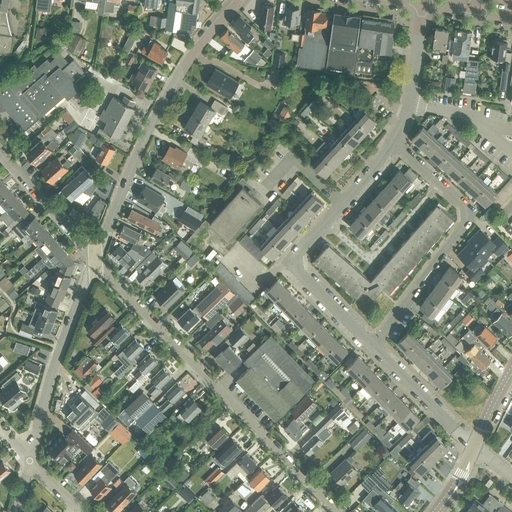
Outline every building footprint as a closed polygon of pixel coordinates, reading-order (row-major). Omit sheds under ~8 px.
[(0,0),(0,8),(3,9),(8,9),(9,0),(0,0)] [(38,0),(37,9),(50,10),(51,0),(38,0)] [(90,0),(90,3),(98,4),(97,12),(104,13),(104,10),(105,0),(90,0)] [(105,0),(104,10),(114,12),(115,0),(121,1),(121,0),(105,0)] [(169,0),(166,29),(175,30),(174,33),(186,39),(194,30),(194,27),(196,27),(199,0),(169,0)] [(265,4),(264,5),(263,5),(261,13),(260,13),(259,19),(260,19),(259,27),(265,28),(265,29),(271,30),(274,6),(272,6),(272,5),(265,4)] [(299,7),(286,6),(285,16),(283,15),(282,20),(285,21),(285,23),(288,23),(287,27),(293,28),(293,24),(299,24),(300,15),(298,15),(299,7)] [(0,56),(4,56),(6,53),(11,54),(14,36),(9,35),(6,26),(4,18),(3,9),(0,8),(0,56)] [(297,65),(324,69),(326,51),(332,12),(308,9),(305,33),(300,33),(299,41),(298,44),(303,45),(303,47),(299,47),(297,65)] [(355,75),(355,72),(362,22),(360,22),(361,16),(334,12),(326,71),(355,75)] [(241,37),(246,42),(253,36),(247,30),(251,26),(240,16),(232,25),(243,35),(241,37)] [(154,17),(153,27),(164,29),(166,19),(154,17)] [(355,72),(371,74),(373,60),(378,20),(363,18),(362,22),(355,72)] [(80,21),(71,20),(70,31),(79,32),(80,21)] [(102,38),(111,39),(114,22),(104,20),(102,38)] [(393,37),(392,37),(394,23),(378,20),(373,60),(389,62),(390,52),(391,52),(392,44),(393,37)] [(45,42),(47,28),(37,27),(36,40),(45,42)] [(436,28),(433,45),(434,46),(435,47),(435,46),(441,47),(440,49),(446,50),(448,30),(444,30),(444,29),(443,29),(442,28),(438,27),(437,28),(436,28)] [(228,30),(221,38),(237,53),(241,48),(246,53),(250,49),(245,44),(244,45),(228,30)] [(453,52),(469,54),(472,32),(456,30),(455,40),(451,39),(449,50),(453,51),(453,52)] [(68,49),(79,54),(86,40),(76,34),(68,49)] [(274,45),(267,38),(262,43),(269,50),(274,45)] [(147,54),(161,62),(168,51),(160,46),(161,45),(151,39),(147,46),(145,45),(142,51),(148,54),(147,54)] [(132,43),(126,40),(122,48),(128,51),(132,43)] [(511,64),(511,53),(506,52),(507,42),(494,40),(491,58),(504,60),(503,70),(509,71),(510,64),(511,64)] [(110,72),(122,49),(108,42),(96,65),(110,72)] [(262,56),(254,50),(244,60),(261,65),(264,65),(266,61),(261,57),(262,56)] [(134,56),(125,52),(122,59),(130,63),(134,56)] [(0,111),(7,110),(8,109),(25,129),(24,130),(24,131),(26,129),(44,114),(49,109),(65,96),(68,99),(79,89),(73,82),(85,72),(74,59),(70,63),(61,53),(50,62),(47,59),(37,68),(35,64),(15,81),(11,77),(0,86),(0,111)] [(275,53),(274,65),(284,66),(285,61),(281,60),(282,54),(275,53)] [(480,62),(468,60),(464,92),(476,94),(480,62)] [(132,75),(129,80),(145,89),(156,70),(143,63),(135,76),(132,75)] [(212,74),(207,84),(221,92),(230,97),(239,83),(216,69),(212,74)] [(446,77),(444,90),(454,91),(456,78),(446,77)] [(332,78),(323,89),(326,92),(326,91),(332,97),(338,90),(334,86),(337,82),(332,78)] [(323,89),(317,95),(321,98),(326,92),(323,89)] [(100,118),(107,122),(103,130),(99,127),(95,134),(100,137),(101,135),(104,136),(107,131),(109,132),(108,135),(110,136),(112,136),(114,135),(123,140),(127,133),(123,131),(135,108),(132,106),(135,102),(125,97),(123,101),(114,96),(107,110),(105,109),(100,118)] [(199,102),(192,115),(206,124),(214,111),(222,115),(226,107),(214,100),(209,108),(199,102)] [(312,100),(306,107),(309,110),(315,104),(312,100)] [(287,122),(293,112),(285,107),(279,117),(287,122)] [(301,114),(304,116),(309,110),(306,107),(301,114)] [(359,115),(355,119),(368,131),(376,121),(364,110),(360,107),(355,111),(359,115)] [(65,112),(61,115),(65,120),(69,116),(65,112)] [(206,141),(199,136),(206,124),(192,115),(184,127),(194,133),(190,141),(202,148),(203,147),(208,150),(211,144),(206,141)] [(293,129),(299,122),(296,119),(290,126),(293,129)] [(360,140),(368,131),(355,119),(347,128),(360,140)] [(438,128),(444,122),(441,119),(435,125),(438,128)] [(78,126),(73,121),(64,128),(69,134),(78,126)] [(451,132),(455,129),(448,123),(445,126),(451,132)] [(288,135),(293,129),(290,126),(284,132),(288,135)] [(42,137),(26,151),(31,157),(54,137),(57,134),(52,128),(45,134),(46,135),(42,138),(42,137)] [(70,139),(79,149),(88,134),(77,128),(70,139)] [(347,128),(339,137),(351,149),(360,140),(347,128)] [(411,141),(421,149),(432,136),(422,128),(411,141)] [(454,135),(461,140),(464,137),(457,131),(454,135)] [(432,136),(421,149),(430,157),(441,144),(432,136)] [(54,137),(31,157),(37,163),(59,143),(54,137)] [(343,158),(351,149),(339,137),(330,146),(324,141),(343,158)] [(467,146),(470,143),(464,137),(461,140),(467,146)] [(96,157),(108,163),(115,149),(107,145),(108,144),(99,139),(96,143),(102,146),(96,157)] [(322,155),(322,156),(334,167),(343,158),(324,141),(316,150),(322,155)] [(430,157),(439,165),(450,152),(441,144),(430,157)] [(67,152),(70,155),(73,153),(77,149),(74,145),(67,152)] [(169,146),(162,159),(171,164),(170,166),(182,173),(184,169),(189,172),(194,162),(185,157),(186,154),(181,151),(180,152),(169,146)] [(473,151),(479,157),(482,153),(476,148),(473,151)] [(77,149),(73,153),(80,161),(84,157),(77,149)] [(450,152),(439,165),(449,173),(460,161),(450,152)] [(486,163),(489,159),(482,153),(479,157),(486,163)] [(42,169),(48,175),(67,158),(63,154),(59,157),(57,156),(42,169)] [(216,172),(220,164),(207,156),(202,164),(216,172)] [(326,176),(334,167),(322,156),(313,165),(326,176)] [(68,168),(67,167),(71,163),(67,158),(48,175),(53,181),(68,168)] [(449,173),(458,181),(469,169),(460,161),(449,173)] [(498,173),(501,170),(495,164),(492,168),(498,173)] [(73,198),(83,187),(89,193),(104,177),(92,166),(88,170),(83,165),(68,182),(69,182),(70,182),(72,184),(65,190),(73,198)] [(169,178),(174,181),(177,177),(170,173),(168,174),(157,168),(150,178),(164,187),(169,178)] [(403,174),(399,170),(391,180),(404,191),(417,176),(409,168),(403,174)] [(469,169),(458,181),(467,190),(478,177),(469,169)] [(508,176),(501,170),(498,173),(504,179),(508,176)] [(189,191),(194,181),(185,177),(180,186),(189,191)] [(467,190),(476,198),(487,185),(478,177),(467,190)] [(383,189),(392,196),(396,200),(404,191),(391,180),(383,189)] [(0,200),(11,190),(3,181),(0,184),(0,200)] [(293,181),(287,188),(291,191),(297,184),(293,181)] [(476,198),(486,207),(491,202),(494,198),(498,194),(487,185),(476,198)] [(511,191),(505,185),(502,189),(509,196),(511,193),(511,191)] [(155,213),(164,197),(145,186),(136,202),(155,213)] [(242,187),(209,224),(228,240),(261,203),(242,187)] [(74,200),(85,208),(94,197),(84,188),(74,200)] [(285,197),(291,191),(287,188),(282,194),(285,197)] [(396,200),(392,196),(383,189),(375,198),(387,209),(396,200)] [(502,189),(498,194),(506,200),(509,196),(502,189)] [(0,200),(0,210),(3,214),(19,199),(11,190),(0,200)] [(311,192),(302,202),(315,213),(323,204),(311,192)] [(418,193),(413,199),(417,202),(422,196),(418,193)] [(498,194),(494,198),(502,205),(506,200),(498,194)] [(375,198),(367,207),(379,218),(387,209),(375,198)] [(494,198),(491,202),(499,209),(502,205),(494,198)] [(3,214),(0,215),(0,216),(8,225),(9,224),(13,229),(20,222),(30,213),(26,209),(27,208),(19,199),(3,214)] [(277,199),(271,206),(274,209),(280,202),(277,199)] [(413,199),(407,205),(410,209),(411,208),(417,202),(413,199)] [(307,222),(315,213),(302,202),(294,211),(307,222)] [(371,281),(329,244),(315,260),(357,297),(364,289),(374,298),(383,288),(389,293),(454,219),(437,204),(371,281)] [(266,212),(269,215),(274,209),(271,206),(266,212)] [(367,207),(359,217),(371,228),(374,230),(378,226),(375,223),(379,218),(367,207)] [(132,210),(127,219),(155,233),(160,224),(159,223),(160,221),(154,216),(152,220),(132,210)] [(185,210),(179,220),(195,229),(201,220),(185,210)] [(294,211),(286,220),(298,231),(307,222),(294,211)] [(402,211),(396,217),(400,220),(405,214),(402,211)] [(20,222),(13,229),(25,242),(28,239),(43,225),(35,217),(34,218),(30,213),(20,222)] [(351,226),(363,237),(371,228),(359,217),(351,226)] [(396,217),(390,224),(394,227),(400,220),(396,217)] [(255,225),(258,228),(264,221),(261,218),(255,225)] [(286,220),(278,229),(290,240),(298,231),(286,220)] [(43,225),(28,239),(32,243),(36,239),(40,244),(51,234),(43,225)] [(253,234),(258,228),(255,225),(249,231),(253,234)] [(124,226),(120,234),(135,241),(131,248),(138,252),(138,253),(137,253),(135,255),(141,261),(145,257),(149,248),(142,245),(145,239),(142,237),(143,235),(124,226)] [(282,249),(290,240),(278,229),(269,238),(282,249)] [(508,246),(499,237),(494,242),(481,229),(469,242),(470,243),(458,255),(472,268),(466,273),(475,282),(484,272),(480,268),(488,260),(486,258),(494,250),(498,255),(508,246)] [(385,230),(380,236),(383,239),(389,233),(385,230)] [(40,244),(35,249),(43,257),(59,243),(51,234),(40,244)] [(239,242),(243,246),(250,238),(246,234),(239,242)] [(374,242),(377,246),(383,239),(380,236),(374,242)] [(254,242),(250,238),(243,246),(247,250),(254,242)] [(273,259),(282,249),(269,238),(260,247),(262,249),(266,253),(273,259)] [(193,251),(181,240),(174,248),(185,259),(193,251)] [(109,249),(112,252),(121,244),(118,241),(109,249)] [(258,245),(254,242),(247,250),(251,253),(258,245)] [(41,258),(37,262),(42,268),(46,264),(49,267),(60,266),(60,265),(75,263),(66,253),(67,252),(59,243),(43,257),(41,258)] [(255,257),(262,249),(260,247),(258,245),(251,253),(255,257)] [(113,253),(128,267),(135,260),(120,246),(113,253)] [(259,261),(266,253),(262,249),(255,257),(259,261)] [(150,277),(153,280),(167,265),(158,256),(157,256),(153,251),(143,261),(148,266),(137,277),(144,284),(150,277)] [(195,253),(186,261),(191,266),(199,258),(195,253)] [(37,262),(27,272),(31,277),(42,268),(37,262)] [(217,274),(225,266),(221,262),(213,270),(217,274)] [(67,287),(71,276),(70,276),(75,263),(60,265),(60,266),(58,271),(57,270),(55,278),(51,276),(50,280),(53,282),(67,287)] [(217,274),(221,277),(229,270),(225,266),(217,274)] [(450,267),(442,277),(456,287),(464,277),(450,267)] [(492,269),(488,274),(497,282),(501,278),(492,269)] [(221,277),(225,281),(232,274),(229,270),(221,277)] [(225,281),(228,285),(236,278),(232,274),(225,281)] [(0,281),(0,284),(4,289),(10,284),(4,277),(0,281)] [(449,297),(456,287),(442,277),(435,287),(449,297)] [(228,285),(232,289),(240,282),(236,278),(228,285)] [(155,296),(167,308),(184,291),(172,279),(155,296)] [(199,316),(198,315),(202,312),(208,319),(217,311),(235,293),(222,280),(192,310),(190,308),(179,319),(188,328),(193,322),(195,323),(198,322),(198,320),(198,318),(199,316)] [(266,292),(275,301),(287,289),(278,280),(266,292)] [(49,293),(47,299),(59,303),(62,298),(63,298),(67,287),(53,282),(49,293)] [(240,282),(232,289),(236,293),(244,286),(240,282)] [(248,290),(244,286),(236,293),(240,297),(248,290)] [(12,287),(6,292),(13,299),(18,294),(12,287)] [(435,287),(427,296),(441,307),(449,297),(435,287)] [(473,288),(467,294),(471,297),(476,292),(473,288)] [(287,289),(275,301),(283,309),(295,298),(287,289)] [(251,293),(248,290),(240,297),(244,301),(251,293)] [(235,293),(226,302),(238,315),(247,306),(235,293)] [(247,305),(255,297),(251,293),(244,301),(247,305)] [(461,301),(465,304),(471,297),(467,294),(461,301)] [(434,317),(441,307),(427,296),(420,307),(434,317)] [(9,305),(3,298),(2,299),(0,300),(0,309),(2,311),(9,305)] [(304,307),(295,298),(283,309),(292,318),(304,307)] [(36,308),(34,313),(54,320),(58,309),(57,309),(59,303),(47,299),(45,304),(44,304),(42,310),(36,308)] [(493,300),(487,306),(493,312),(491,314),(497,319),(494,322),(509,336),(511,332),(511,322),(502,313),(497,309),(500,306),(493,300)] [(253,308),(260,315),(263,312),(257,305),(253,308)] [(312,316),(304,307),(292,318),(301,327),(312,316)] [(106,336),(115,327),(111,322),(115,318),(106,308),(88,326),(96,336),(92,339),(97,344),(106,335),(106,336)] [(224,318),(217,311),(208,319),(205,322),(212,329),(199,341),(206,348),(213,342),(216,345),(231,329),(222,320),(224,318)] [(461,311),(455,317),(459,320),(465,314),(461,311)] [(263,312),(260,315),(265,321),(269,317),(263,312)] [(463,319),(468,324),(474,318),(470,312),(463,319)] [(34,313),(32,317),(29,325),(35,327),(36,326),(50,331),(54,320),(34,313)] [(301,327),(309,336),(321,324),(312,316),(301,327)] [(449,323),(453,326),(459,320),(455,317),(449,323)] [(421,325),(429,331),(431,327),(424,322),(421,325)] [(23,323),(20,332),(32,336),(35,327),(29,325),(23,323)] [(280,329),(274,323),(271,326),(277,333),(280,329)] [(117,329),(115,327),(106,336),(108,338),(103,343),(111,352),(130,333),(122,324),(117,329)] [(321,324),(309,336),(318,345),(330,333),(321,324)] [(493,343),(493,341),(496,338),(485,327),(483,329),(478,325),(472,331),(488,346),(490,346),(493,343)] [(435,336),(438,332),(431,327),(429,331),(435,336)] [(229,340),(236,347),(247,336),(240,329),(229,340)] [(286,335),(280,329),(277,333),(283,339),(286,335)] [(397,343),(406,352),(418,341),(409,332),(397,343)] [(458,340),(450,332),(446,336),(454,344),(458,340)] [(318,345),(326,354),(338,342),(330,333),(318,345)] [(252,365),(237,379),(276,419),(315,381),(271,335),(246,359),(252,365)] [(444,338),(441,341),(447,347),(450,344),(444,338)] [(137,361),(133,358),(144,348),(135,339),(125,349),(118,356),(119,356),(126,363),(122,366),(121,365),(115,372),(120,377),(137,361)] [(288,344),(294,350),(298,347),(291,341),(288,344)] [(418,341),(406,352),(415,361),(427,349),(418,341)] [(460,341),(457,344),(462,350),(466,347),(460,341)] [(326,354),(336,363),(347,351),(338,342),(326,354)] [(453,353),(456,349),(450,344),(447,347),(453,353)] [(25,345),(22,354),(28,356),(30,347),(25,345)] [(237,365),(235,364),(241,358),(229,346),(223,352),(223,351),(216,358),(230,372),(237,365)] [(471,357),(483,369),(491,361),(480,349),(479,350),(476,346),(469,352),(473,356),(471,357)] [(303,353),(298,347),(294,350),(300,356),(303,353)] [(415,361),(424,370),(436,358),(427,349),(415,361)] [(145,382),(152,375),(149,371),(158,362),(149,353),(139,364),(143,369),(135,376),(138,380),(129,388),(133,393),(145,382)] [(467,360),(461,354),(458,358),(464,364),(467,360)] [(0,369),(3,366),(8,362),(2,355),(1,356),(0,355),(0,369)] [(83,379),(98,365),(89,356),(75,370),(83,379)] [(346,368),(355,377),(367,365),(359,356),(346,368)] [(424,370),(432,379),(444,367),(436,358),(424,370)] [(305,362),(311,368),(315,365),(309,359),(305,362)] [(37,375),(40,367),(27,361),(24,369),(37,375)] [(317,374),(321,371),(315,365),(311,368),(317,374)] [(376,374),(367,365),(355,377),(364,386),(376,374)] [(453,376),(444,367),(432,379),(441,388),(453,376)] [(149,390),(153,395),(172,377),(164,368),(153,379),(157,383),(149,390)] [(21,377),(17,371),(2,384),(6,388),(0,393),(0,397),(11,410),(22,400),(20,397),(26,392),(16,381),(21,377)] [(96,374),(84,386),(90,392),(102,380),(96,374)] [(364,386),(359,390),(368,399),(372,394),(385,382),(376,374),(364,386)] [(320,381),(314,387),(317,391),(324,384),(320,381)] [(163,405),(158,407),(162,411),(167,409),(174,402),(186,391),(178,382),(167,393),(171,397),(165,403),(163,405)] [(385,382),(372,394),(381,403),(393,391),(385,382)] [(335,385),(331,388),(337,394),(341,391),(335,385)] [(136,419),(154,402),(143,391),(117,415),(128,426),(129,425),(135,418),(136,419)] [(343,400),(346,397),(341,391),(337,394),(343,400)] [(386,416),(390,412),(402,400),(393,391),(381,403),(385,407),(381,411),(386,416)] [(285,428),(295,439),(308,427),(301,419),(303,417),(302,415),(315,402),(309,395),(292,412),(296,417),(285,428)] [(74,404),(76,405),(67,414),(79,426),(96,409),(82,396),(74,404)] [(346,403),(354,412),(358,409),(352,403),(354,400),(351,397),(346,403)] [(198,416),(196,414),(203,408),(202,407),(202,405),(200,402),(197,403),(193,399),(181,411),(182,412),(177,417),(174,413),(169,418),(176,425),(182,418),(186,422),(189,419),(192,422),(198,416)] [(398,421),(399,420),(411,409),(402,400),(390,412),(398,421)] [(154,402),(136,419),(149,433),(167,416),(162,411),(158,407),(154,402)] [(327,437),(331,433),(328,430),(325,428),(327,426),(335,419),(340,424),(350,415),(339,404),(330,412),(312,429),(314,431),(316,433),(303,446),(310,454),(323,441),(327,437)] [(360,418),(364,415),(358,409),(354,412),(360,418)] [(399,422),(394,427),(402,435),(420,418),(411,409),(399,420),(398,421),(399,422)] [(102,422),(110,431),(119,421),(111,413),(102,422)] [(366,423),(372,430),(375,427),(369,420),(366,423)] [(415,426),(418,430),(425,423),(422,420),(415,426)] [(119,421),(110,431),(117,438),(126,428),(119,421)] [(354,423),(350,428),(355,433),(359,428),(354,423)] [(228,435),(219,425),(207,437),(205,434),(194,445),(197,448),(199,446),(203,449),(211,442),(216,447),(228,435)] [(381,433),(375,427),(372,430),(378,436),(381,433)] [(67,434),(69,436),(67,438),(63,433),(48,449),(62,462),(64,462),(79,446),(78,445),(84,439),(73,428),(67,434)] [(365,428),(350,443),(357,450),(372,435),(365,428)] [(422,439),(427,444),(439,457),(448,448),(431,430),(422,439)] [(380,439),(382,442),(388,448),(392,444),(388,440),(392,436),(388,431),(380,439)] [(407,441),(413,435),(410,432),(403,438),(407,441)] [(401,447),(407,441),(403,438),(398,444),(401,447)] [(79,446),(81,447),(88,454),(93,448),(84,439),(78,445),(79,446)] [(242,449),(233,440),(222,451),(213,459),(222,468),(242,449)] [(427,444),(418,453),(430,465),(439,457),(427,444)] [(421,474),(422,474),(430,465),(418,453),(410,462),(414,466),(410,470),(417,477),(421,474)] [(247,454),(227,473),(232,479),(237,474),(244,481),(247,478),(245,476),(257,464),(247,454)] [(102,464),(93,455),(75,474),(84,483),(102,464)] [(350,455),(332,473),(342,484),(356,471),(349,464),(354,459),(350,455)] [(101,470),(106,475),(102,479),(102,478),(91,489),(99,498),(105,493),(105,494),(111,488),(107,483),(119,471),(110,461),(101,470)] [(0,479),(10,471),(3,462),(0,464),(0,479)] [(224,473),(218,467),(204,480),(210,486),(224,473)] [(379,468),(372,476),(386,490),(391,485),(382,476),(384,473),(379,468)] [(183,469),(177,475),(183,480),(188,475),(183,469)] [(244,481),(237,488),(244,496),(255,486),(260,490),(265,485),(264,483),(270,477),(261,469),(250,480),(248,478),(247,478),(244,481)] [(178,483),(169,474),(163,480),(172,489),(178,483)] [(116,511),(136,492),(131,487),(136,483),(129,476),(123,482),(117,487),(114,490),(117,493),(106,504),(109,507),(108,509),(110,511),(116,511)] [(119,478),(114,484),(117,487),(123,482),(119,478)] [(490,478),(485,484),(489,487),(493,481),(492,480),(490,478)] [(414,500),(413,498),(418,491),(408,483),(406,485),(401,481),(396,488),(401,492),(398,496),(408,504),(409,503),(411,503),(414,500)] [(399,511),(390,504),(394,499),(389,495),(382,489),(378,485),(377,484),(363,498),(374,509),(376,507),(380,510),(381,511),(399,511)] [(182,486),(177,491),(181,495),(186,490),(182,486)] [(275,511),(277,510),(274,507),(287,495),(278,487),(265,499),(261,495),(252,503),(252,504),(243,511),(275,511)] [(203,496),(210,503),(215,498),(208,491),(203,496)] [(490,511),(489,511),(511,511),(503,506),(503,505),(498,501),(498,500),(494,497),(489,493),(489,494),(490,495),(482,505),(488,509),(490,511)] [(242,511),(230,499),(219,510),(220,511),(242,511)] [(489,511),(490,511),(488,509),(482,505),(476,500),(472,505),(470,505),(468,507),(468,509),(467,511),(468,511),(489,511)] [(148,511),(149,511),(140,502),(129,511),(148,511)] [(302,511),(303,511),(294,503),(284,511),(302,511)]
